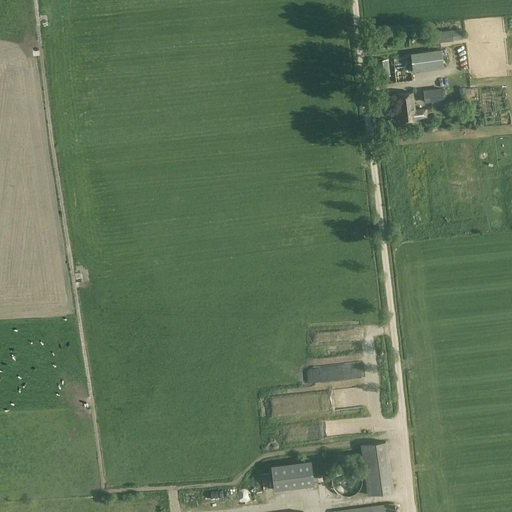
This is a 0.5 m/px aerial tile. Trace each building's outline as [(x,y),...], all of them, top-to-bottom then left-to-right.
[(452,30),(449,30),(434,32),(435,42),(453,41),(452,30)] [(444,68),(442,49),(410,53),(413,71),(444,68)] [(375,61),(377,78),(389,76),(387,60),(375,61)] [(442,88),(424,90),(425,101),(444,99),(442,88)] [(413,92),(398,94),(401,121),(416,119),(416,118),(428,117),(426,108),(415,110),(413,92)] [(362,446),(368,496),(392,493),(386,443),(362,446)] [(395,511),(394,503),(333,511),(395,511)]
